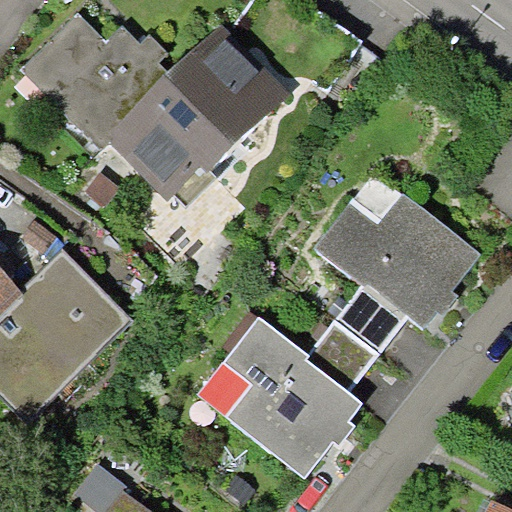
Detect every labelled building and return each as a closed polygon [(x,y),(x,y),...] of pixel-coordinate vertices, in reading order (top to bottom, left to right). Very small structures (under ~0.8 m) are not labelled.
[(165,86),(164,85),(150,71),(160,61),(145,46),(135,56),(117,37),(101,53),(73,25),(29,69),(57,97),(48,106),(97,156),(110,142),(109,141),(165,86)] [(165,86),(109,141),(110,142),(160,193),(189,165),(203,179),(256,127),(233,104),(253,84),(209,40),(164,85),(165,86)] [(83,198),(98,212),(111,197),(96,184),(83,198)] [(403,324),(418,335),(475,263),(398,202),(373,234),(345,212),(310,256),(357,293),(329,328),(372,363),(403,324)] [(14,307),(0,320),(0,406),(8,415),(37,386),(51,401),(104,349),(82,326),(101,307),(58,262),(13,306),(14,307)] [(0,320),(14,307),(13,306),(0,293),(0,290),(8,283),(0,274),(0,320)] [(342,401),(372,363),(329,328),(301,363),(254,327),(220,370),(248,392),(223,424),(300,485),(357,413),(342,401)]
